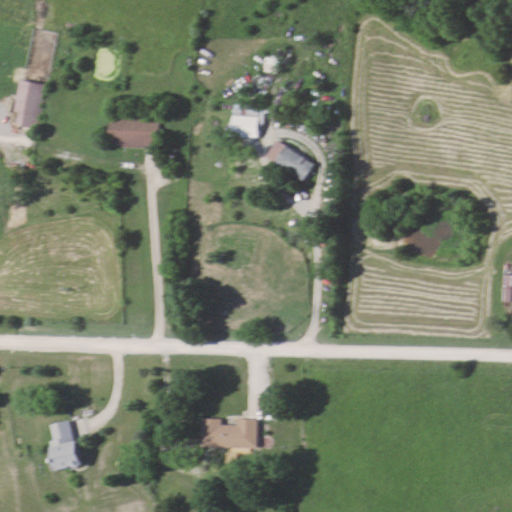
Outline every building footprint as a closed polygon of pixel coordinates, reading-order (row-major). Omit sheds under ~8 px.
[(266,73),(279,73),(279,59),(266,59),(266,73)] [(17,126),(38,130),(47,85),(26,81),(17,126)] [(235,137),(261,138),(263,105),(236,104),(235,137)] [(112,146),(160,146),(160,117),(113,116),(112,146)] [(269,158),(305,182),(316,164),(280,141),(269,158)] [(204,418),(204,447),(259,447),(259,418),(239,418),(239,424),(225,424),(225,418),(204,418)] [(50,424),(60,469),(83,464),(73,419),(50,424)]
